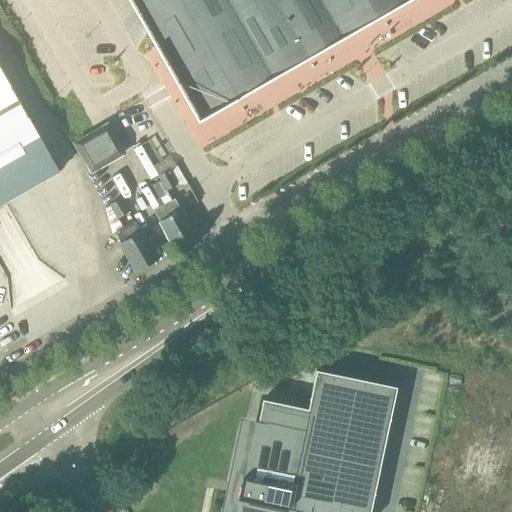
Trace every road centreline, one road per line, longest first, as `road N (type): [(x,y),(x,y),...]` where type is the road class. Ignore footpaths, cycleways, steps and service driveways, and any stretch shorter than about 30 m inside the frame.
road 1 (unclassified): [(0,374),(511,80)]
road 2 (secondary): [(30,422),(235,293),(511,137)]
road 3 (unknown): [(106,313),(72,180),(0,37)]
